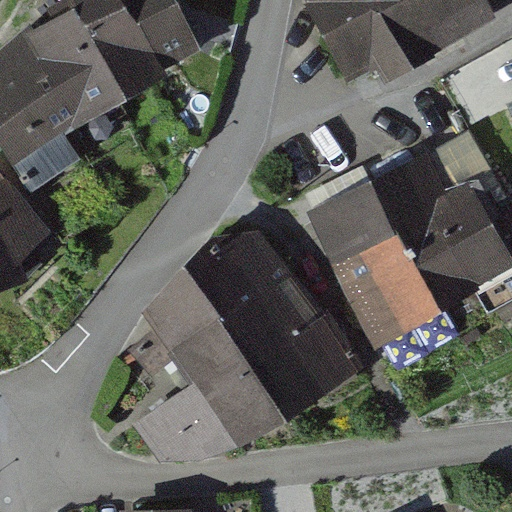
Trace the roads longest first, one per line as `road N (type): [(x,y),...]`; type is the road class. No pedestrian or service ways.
road 1 (residential): [(0,460),(235,171),(280,0)]
road 2 (residential): [(511,459),(101,490),(0,470)]
